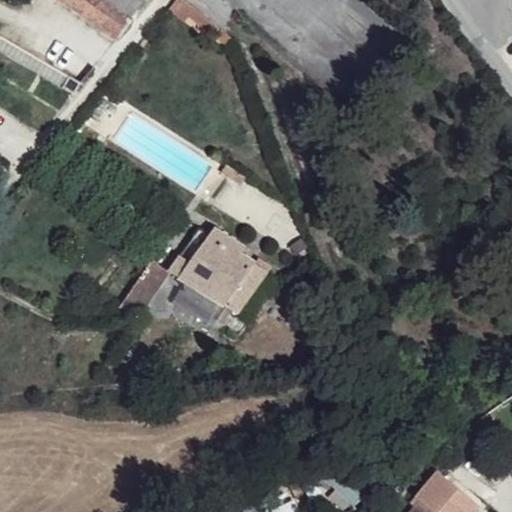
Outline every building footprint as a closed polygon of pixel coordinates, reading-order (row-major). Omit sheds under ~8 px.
[(59,0),(115,39),(131,17),(106,0),(59,0)] [(143,0),(106,0),(131,17),(143,0)] [(214,23),(183,0),(178,0),(169,11),(187,25),(191,19),(208,31),(214,23)] [(354,103),(407,39),(360,0),(233,0),(275,35),(290,18),(312,36),(307,41),(331,61),(320,74),(354,103)] [(236,41),(214,23),(208,31),(229,49),(236,41)] [(69,76),(0,36),(0,52),(63,87),(69,76)] [(81,82),(69,76),(63,87),(75,95),(81,82)] [(228,166),(223,172),(241,186),(247,179),(228,166)] [(243,249),(213,230),(208,236),(189,263),(182,258),(172,272),(225,307),(232,310),(238,315),(272,267),(258,258),(254,264),(239,255),(243,249)] [(189,263),(208,236),(201,232),(182,258),(189,263)] [(232,310),(225,307),(217,319),(223,324),(232,310)] [(319,479),(355,510),(371,492),(336,461),(319,479)] [(411,511),(476,511),(479,509),(439,473),(409,508),(412,511),(411,511)] [(272,511),(298,511),(293,502),(272,511)]
